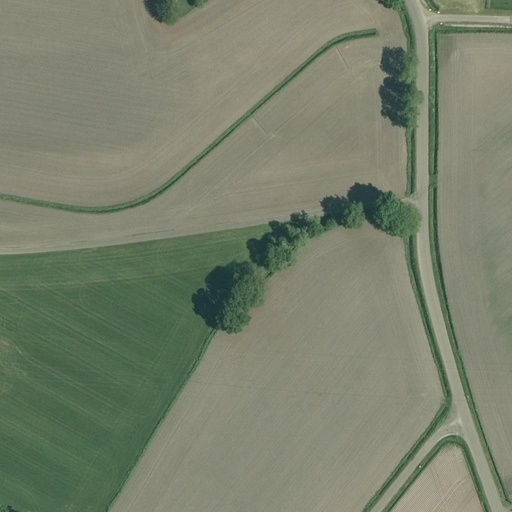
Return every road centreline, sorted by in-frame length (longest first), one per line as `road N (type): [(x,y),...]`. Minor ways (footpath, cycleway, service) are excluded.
road 1 (unclassified): [(0,251),(422,199)]
road 2 (unclassified): [(464,418),(429,292),(422,199)]
road 3 (unclassified): [(422,199),(417,22)]
road 4 (unclassified): [(375,511),(428,445),(464,418)]
